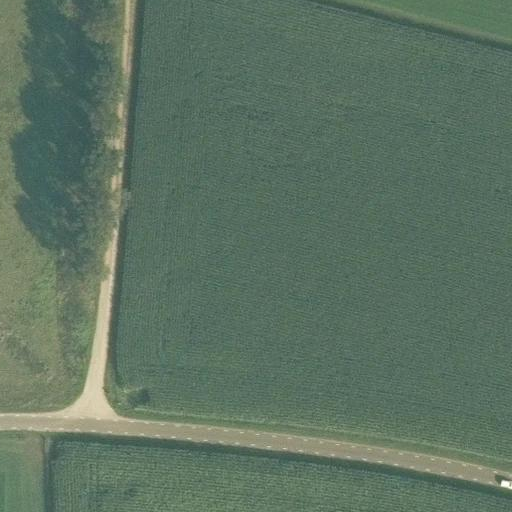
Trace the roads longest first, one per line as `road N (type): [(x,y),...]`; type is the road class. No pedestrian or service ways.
road 1 (unclassified): [(511,484),(247,434),(95,421),(0,423)]
road 2 (track): [(133,0),(95,421)]
